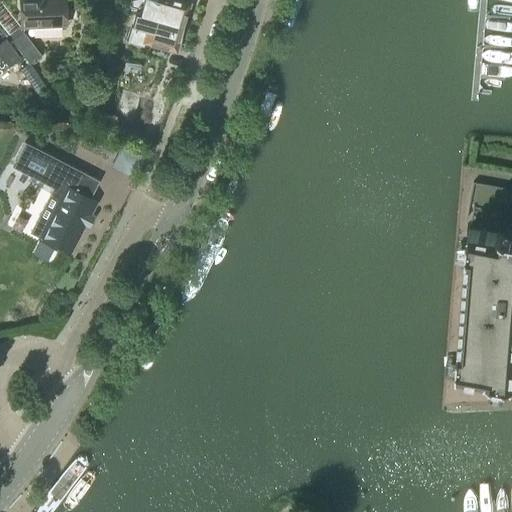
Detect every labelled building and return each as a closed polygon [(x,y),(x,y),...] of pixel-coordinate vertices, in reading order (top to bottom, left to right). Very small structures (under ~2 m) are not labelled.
[(19,0),(21,26),(65,25),(63,0),(19,0)] [(154,5),(150,18),(181,27),(188,4),(174,0),(151,0),(150,4),(154,5)] [(175,50),(181,27),(150,18),(147,30),(136,26),(132,42),(142,45),(144,41),(175,50)] [(11,39),(28,61),(40,53),(22,30),(11,39)] [(0,59),(2,58),(8,66),(20,57),(5,37),(0,41),(0,59)] [(140,85),(130,118),(154,125),(164,93),(140,85)] [(99,179),(25,141),(12,164),(54,186),(50,193),(58,198),(53,207),(56,209),(50,220),(39,214),(30,232),(38,236),(37,238),(54,247),(56,243),(70,250),(96,200),(90,197),(99,179)] [(113,164),(133,173),(142,151),(122,143),(113,164)] [(465,272),(457,370),(511,380),(511,235),(469,228),(465,272)]
